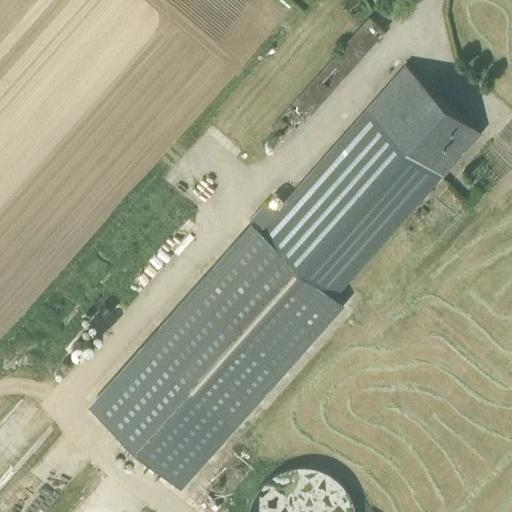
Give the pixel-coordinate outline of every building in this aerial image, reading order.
[(394,0),(384,0),(379,5),(388,14),(398,3),(394,0)] [(294,97),(309,111),(386,28),(371,14),(294,97)] [(481,130),(406,63),(368,107),(443,173),(481,130)] [(334,294),(443,173),(368,107),(260,228),(334,294)] [(182,486),(345,304),(334,294),(260,228),(255,224),(147,346),(143,343),(89,404),(182,486)] [(96,313),(109,323),(121,308),(107,298),(96,313)] [(262,511),(353,511),(327,453),(251,489),(262,511)]
